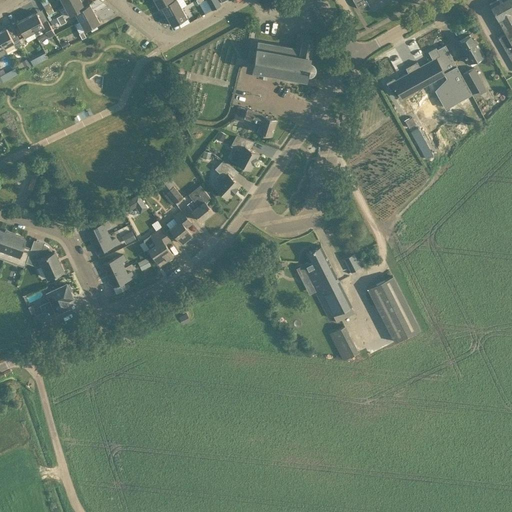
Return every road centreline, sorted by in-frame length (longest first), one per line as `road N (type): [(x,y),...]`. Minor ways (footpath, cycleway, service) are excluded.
road 1 (tertiary): [(106,318),(188,278),(219,251),(356,55)]
road 2 (residential): [(0,165),(120,109),(139,64),(169,44)]
road 3 (unclassified): [(81,511),(29,354)]
road 4 (residential): [(106,318),(61,233),(0,209)]
